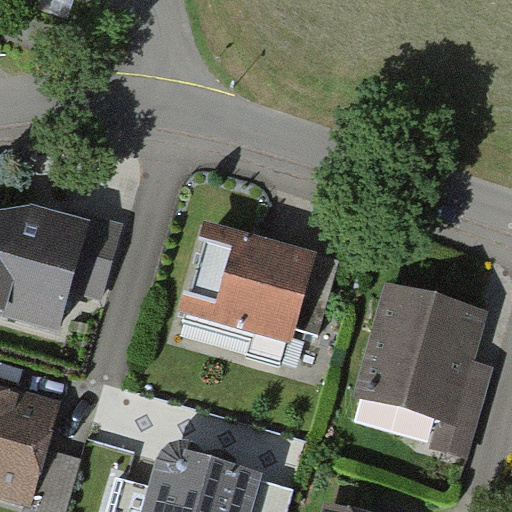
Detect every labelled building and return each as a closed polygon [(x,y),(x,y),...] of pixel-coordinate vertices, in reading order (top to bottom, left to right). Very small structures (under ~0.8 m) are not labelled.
[(0,221),(0,322),(59,340),(88,233),(28,213),(0,221)] [(289,364),(317,264),(208,233),(179,333),(289,364)] [(387,296),(356,408),(439,431),(432,455),(470,466),(497,374),(473,367),(485,324),(387,296)] [(0,394),(0,500),(35,509),(61,410),(0,394)] [(147,511),(254,511),(260,488),(158,465),(152,492),(147,511)] [(147,511),(152,492),(126,486),(120,511),(147,511)] [(260,488),(254,511),(289,511),(294,496),(260,488)]
